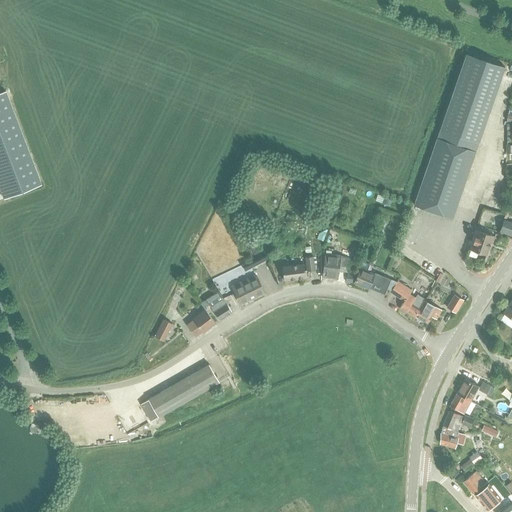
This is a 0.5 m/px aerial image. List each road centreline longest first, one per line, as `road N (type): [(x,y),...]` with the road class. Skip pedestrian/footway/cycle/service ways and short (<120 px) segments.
road 1 (unclassified): [(24,388),(88,390),(137,380),(262,303),(311,289),(359,296),(442,350),(443,361)]
road 2 (secondary): [(443,361),(511,254)]
